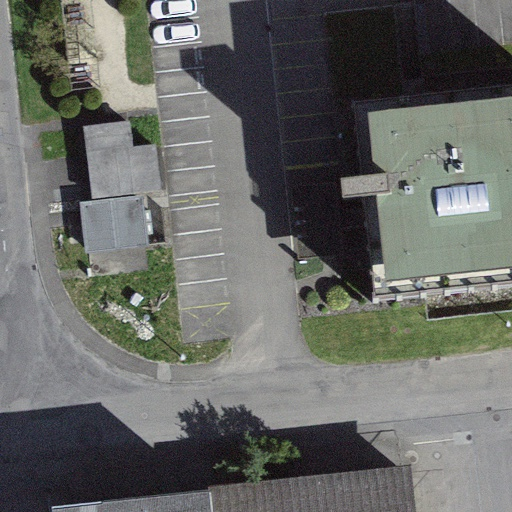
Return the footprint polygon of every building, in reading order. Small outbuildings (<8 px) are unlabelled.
[(373,302),(511,287),(511,88),(352,105),(373,302)] [(88,153),(132,147),(129,121),(85,127),(88,153)] [(93,197),(160,189),(155,145),(132,147),(88,153),(93,197)] [(89,250),(146,243),(141,198),(83,204),(89,250)] [(69,511),(411,511),(407,474),(69,509),(69,511)]
